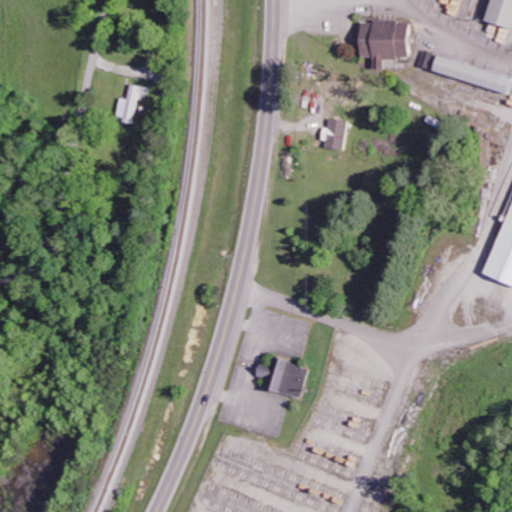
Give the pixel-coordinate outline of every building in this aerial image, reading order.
[(511,27),(511,0),(500,0),(494,22),(511,27)] [(368,58),(380,58),(380,71),(391,71),(391,59),(418,60),(419,23),(369,22),(368,58)] [(152,88),(135,86),(133,100),(125,99),(122,121),(138,122),(142,94),(152,95),(152,88)] [(354,122),(334,119),(333,128),(330,128),(327,148),(349,152),(354,122)] [(511,232),(496,278),(511,283),(511,232)] [(270,388),(306,398),(314,366),(281,358),(278,366),(266,362),(262,376),(273,379),(270,388)]
